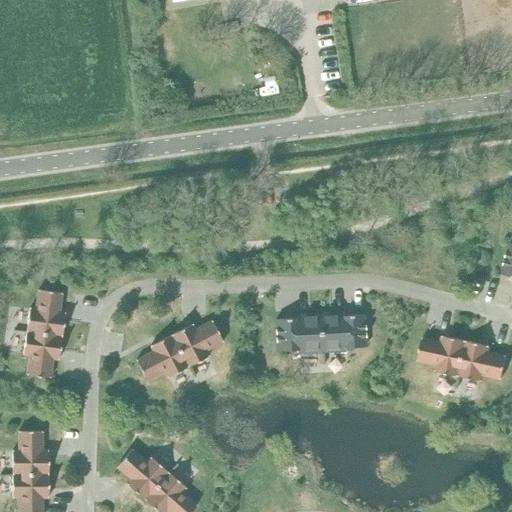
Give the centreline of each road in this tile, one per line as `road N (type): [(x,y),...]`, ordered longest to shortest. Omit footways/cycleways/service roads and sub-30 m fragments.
road 1 (residential): [(88,511),(93,340),(118,295),(149,284),(363,280),(511,318)]
road 2 (unclassified): [(0,170),(511,100)]
